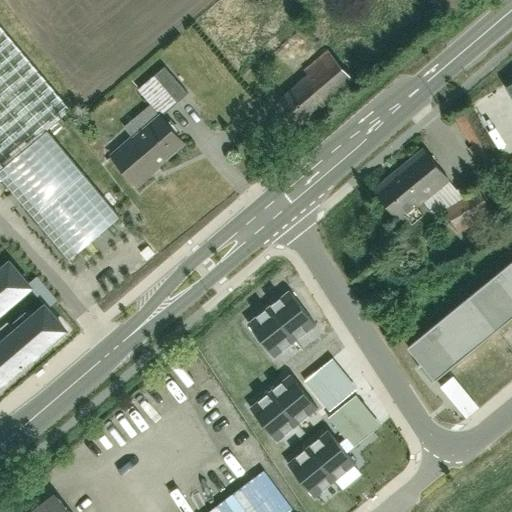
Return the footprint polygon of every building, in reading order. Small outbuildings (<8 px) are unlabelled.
[(0,170),(4,167),(48,130),(72,111),(0,24),(0,170)] [(309,77),(282,100),(302,123),(356,78),(330,48),(303,71),(309,77)] [(169,67),(143,88),(162,112),(188,91),(169,67)] [(162,112),(112,153),(139,187),(161,169),(158,165),(187,142),(162,112)] [(473,112),(456,122),(485,171),(502,160),(473,112)] [(120,216),(48,130),(4,167),(76,253),(120,216)] [(458,177),(429,144),(377,188),(405,221),(458,177)] [(500,215),(484,188),(445,211),(460,238),(500,215)] [(435,379),(511,317),(511,261),(408,346),(435,379)] [(10,263),(0,271),(0,320),(35,291),(10,263)] [(291,290),(246,326),(273,360),(318,324),(291,290)] [(47,306),(0,345),(0,394),(71,334),(47,306)] [(290,375),(249,409),(277,442),(318,408),(290,375)] [(328,432),(290,464),(317,495),(354,463),(328,432)] [(264,471),(208,511),(292,511),(294,511),(264,471)] [(65,511),(55,499),(38,511),(65,511)]
